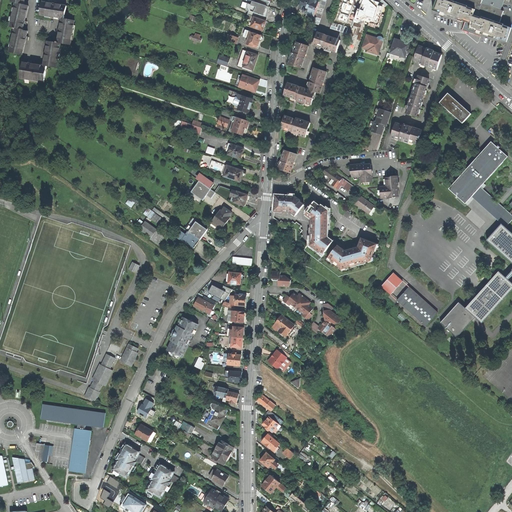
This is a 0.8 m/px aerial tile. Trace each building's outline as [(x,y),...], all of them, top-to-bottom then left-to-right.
[(303,12),(314,16),(319,2),(315,0),(314,0),(302,0),(302,2),(300,8),(304,10),(303,12)] [(318,25),(327,0),(320,0),(319,2),(314,16),(312,22),(318,25)] [(350,16),(354,0),(346,0),(343,13),(350,16)] [(449,0),(449,1),(446,0),(436,0),(433,11),(445,14),(445,15),(452,18),(459,20),(459,19),(470,23),(470,24),(469,29),(481,32),(480,34),(488,36),(494,38),(495,37),(506,41),(507,41),(511,28),(499,24),(503,11),(500,10),(503,0),(449,0)] [(64,19),(67,6),(57,4),(57,2),(55,2),(53,1),(53,4),(42,2),(40,16),(62,20),(62,19),(64,19)] [(264,16),(268,6),(257,2),(254,1),(252,5),(252,6),(257,7),(255,13),(264,16)] [(9,26),(14,28),(23,30),(26,20),(28,20),(29,19),(29,16),(26,16),(29,6),(24,5),(15,3),(9,26)] [(271,7),(268,6),(264,16),(255,13),(257,7),(252,6),(252,5),(248,4),(248,6),(248,9),(249,12),(248,15),(254,17),(266,21),(267,21),(271,7)] [(251,26),(263,30),(264,26),(266,21),(254,17),(251,26)] [(76,21),(64,19),(62,19),(62,20),(60,29),(57,29),(57,31),(57,32),(60,33),(58,42),(57,42),(57,43),(63,44),(72,46),(76,21)] [(8,52),(23,55),(25,45),(28,45),(28,44),(29,42),(26,41),(28,31),(23,30),(14,28),(14,29),(13,29),(8,52)] [(246,44),(256,48),(257,46),(258,46),(259,43),(259,41),(260,41),(262,41),(262,38),(261,37),(261,35),(247,30),(245,36),(248,38),(246,44)] [(197,41),(200,42),(201,39),(199,38),(200,35),(195,34),(194,36),(192,35),(191,39),(194,40),(197,41)] [(336,52),(340,40),(336,39),(335,40),(332,39),(333,38),(326,36),(326,35),(321,34),(321,35),(317,34),(313,45),(322,47),(322,45),(325,46),(324,48),(324,49),(336,52)] [(235,44),(237,38),(228,35),(226,41),(235,44)] [(373,52),(378,54),(383,42),(383,41),(383,39),(383,38),(382,38),(381,37),(380,37),(379,37),(378,37),(377,38),(377,39),(375,38),(373,38),(373,37),(367,35),(363,47),(373,51),(373,52)] [(390,53),(405,58),(407,53),(408,53),(410,49),(408,49),(410,44),(403,42),(395,39),(390,53)] [(58,69),(63,44),(57,43),(48,41),(46,52),(44,52),(43,54),(43,55),(46,56),(44,66),(47,67),(58,69)] [(306,49),(307,46),(297,42),(294,50),(296,51),(295,53),(293,53),(293,52),(289,64),(301,69),(302,64),(301,64),(302,61),(303,61),(305,54),(306,54),(307,50),(306,49)] [(425,65),(437,69),(442,55),(433,52),(430,51),(430,50),(418,46),(413,60),(425,64),(425,65)] [(237,65),(253,71),(255,63),(258,55),(243,49),(237,65)] [(217,63),(227,67),(230,58),(220,55),(217,63)] [(44,84),(47,67),(44,66),(37,65),(37,62),(35,62),(34,62),(33,64),(23,63),(20,80),(44,84)] [(327,72),(314,68),(313,72),(315,72),(314,75),(312,75),(310,79),(311,79),(313,80),(312,84),(310,83),(308,90),(307,91),(304,90),(305,89),(299,87),(299,86),(295,85),(294,86),(291,86),(292,84),(288,83),(284,95),(295,99),(295,97),(298,98),(297,99),(297,101),(306,104),(306,103),(312,105),(316,92),(319,93),(320,90),(321,90),(322,86),(324,79),(323,78),(324,75),(325,76),(327,72)] [(238,87),(255,93),(257,87),(259,81),(243,75),(238,87)] [(419,75),(412,94),(423,98),(426,89),(429,79),(419,75)] [(463,123),(471,113),(462,105),(461,106),(459,105),(458,104),(459,103),(448,93),(440,102),(451,112),(452,111),(455,113),(453,114),(463,123)] [(406,113),(416,117),(420,107),(423,98),(412,94),(406,113)] [(237,109),(248,113),(250,106),(253,99),(242,96),(241,99),(238,98),(236,102),(239,103),(237,109)] [(377,133),(381,135),(384,125),(386,125),(391,112),(380,108),(376,121),(375,121),(371,131),(377,133)] [(232,131),(243,135),(245,128),(246,129),(247,126),(249,122),(234,116),(231,123),(235,124),(232,131)] [(306,137),(310,123),(296,118),(296,119),(295,120),(292,119),(293,118),(288,117),(288,118),(284,117),(281,128),(289,131),(290,129),(292,130),(292,131),(291,132),(306,137)] [(181,127),(200,134),(202,127),(183,121),(181,127)] [(395,122),(390,137),(404,141),(404,139),(417,143),(421,130),(415,128),(410,126),(409,127),(407,127),(406,126),(395,122)] [(465,203),(472,196),(499,221),(502,224),(506,227),(511,220),(511,214),(501,204),(481,186),(508,156),(492,142),(450,189),(465,203)] [(227,155),(240,159),(240,158),(242,159),(242,156),(243,154),(242,154),(244,148),(231,144),(228,143),(226,148),(229,149),(227,155)] [(208,146),(206,152),(214,155),(216,148),(208,146)] [(296,153),(285,149),(282,157),(284,157),(283,161),(281,161),(281,160),(278,169),(289,172),(291,169),(292,169),(294,162),(295,162),(296,157),(295,157),(296,153)] [(220,171),(223,163),(212,160),(210,168),(220,171)] [(351,167),(352,179),(358,178),(361,177),(361,181),(362,184),(372,183),(371,165),(364,166),(351,167)] [(239,181),(240,182),(241,179),(242,177),(241,176),(243,171),(233,167),(232,168),(229,166),(225,177),(239,182),(239,181)] [(332,186),(338,190),(341,186),(339,184),(342,180),(327,170),(324,175),(332,180),(331,181),(334,183),(332,186)] [(210,189),(213,184),(200,175),(197,179),(210,189)] [(383,188),(380,188),(381,199),(399,197),(397,178),(385,179),(386,185),(386,188),(383,188)] [(244,205),(245,205),(246,203),(246,201),(245,200),(247,195),(237,191),(237,192),(218,185),(214,191),(226,200),(226,199),(244,206),(244,205)] [(355,197),(359,191),(353,187),(349,193),(355,197)] [(341,202),(344,198),(334,192),(333,193),(327,189),(326,191),(341,202)] [(296,215),(304,205),(300,202),(301,201),(296,197),(289,197),(283,196),(283,198),(283,200),(280,200),(280,197),(275,197),(274,211),(278,211),(278,212),(293,213),(296,215)] [(130,198),(126,203),(132,207),(135,203),(130,198)] [(368,215),(374,207),(365,201),(361,198),(356,206),(368,215)] [(315,249),(314,250),(343,270),(371,261),(372,261),(377,245),(362,239),(359,246),(359,248),(346,252),(343,250),(328,238),(328,235),(328,228),(327,228),(327,224),(328,224),(328,214),(328,211),(322,207),(321,208),(315,204),(311,209),(310,209),(308,211),(308,212),(306,215),(312,219),(312,235),(313,235),(313,239),(312,238),(311,246),(315,249)] [(155,207),(153,210),(166,218),(168,216),(155,207)] [(211,223),(221,230),(225,223),(230,217),(228,216),(231,212),(224,207),(221,211),(220,210),(211,223)] [(165,220),(151,210),(147,216),(160,226),(165,220)] [(191,219),(184,229),(188,232),(195,222),(191,219)] [(157,229),(145,221),(139,230),(151,238),(157,229)] [(305,250),(308,245),(300,239),(303,236),(300,234),(303,231),(300,228),(302,226),(297,222),(296,224),(293,222),(292,224),(289,222),(288,223),(286,221),(284,223),(282,221),(281,223),(278,221),(274,226),(275,228),(296,230),(296,244),(305,250)] [(195,222),(188,232),(199,239),(203,234),(206,229),(195,222)] [(487,240),(511,262),(511,232),(506,227),(502,224),(487,240)] [(165,235),(157,229),(151,238),(150,240),(157,245),(165,235)] [(197,244),(200,240),(199,240),(199,239),(188,232),(184,229),(182,232),(185,234),(186,232),(187,233),(182,239),(194,248),(197,244)] [(231,264),(250,265),(250,259),(232,257),(231,264)] [(129,270),(137,273),(141,266),(133,262),(129,270)] [(466,309),(476,317),(482,324),(511,290),(511,282),(499,271),(466,309)] [(228,283),(240,284),(240,278),(242,279),(242,276),(242,275),(240,275),(240,273),(229,272),(228,274),(226,273),(226,281),(228,281),(228,283)] [(288,287),(291,285),(291,280),(287,277),(280,276),(281,273),(273,272),(272,279),(279,279),(279,283),(278,286),(288,287)] [(391,295),(403,282),(394,274),(382,287),(391,295)] [(232,288),(224,285),(223,288),(212,284),(209,293),(227,300),(232,288)] [(438,313),(410,288),(398,301),(426,327),(438,313)] [(235,294),(234,305),(244,306),(245,300),(245,295),(235,294)] [(290,306),(291,304),(304,314),(303,316),(309,321),(313,315),(310,313),(314,309),(309,305),(311,302),(300,294),(299,297),(294,294),(291,298),(288,296),(284,301),(290,306)] [(205,296),(204,298),(215,304),(216,302),(205,296)] [(209,314),(213,305),(198,297),(196,302),(193,306),(209,314)] [(457,338),(476,317),(466,309),(459,303),(441,323),(457,338)] [(333,333),(337,329),(330,323),(331,321),(335,324),(340,323),(343,320),(332,312),(334,308),(329,304),(323,304),(326,321),(321,327),(314,322),(310,328),(318,335),(321,331),(328,336),(331,332),(333,333)] [(226,320),(243,322),(243,319),(244,316),(245,316),(246,315),(246,313),(245,312),(244,312),(244,311),(227,310),(226,320)] [(286,337),(295,325),(282,316),(279,320),(276,323),(281,328),(284,330),(281,333),(286,337)] [(181,358),(197,324),(182,317),(177,326),(176,326),(174,330),(176,331),(175,334),(172,333),(169,340),(170,341),(166,350),(181,358)] [(211,328),(215,321),(209,318),(205,325),(211,328)] [(299,319),(296,323),(303,328),(306,325),(299,319)] [(233,326),(232,336),(242,338),(243,331),(243,327),(233,326)] [(230,347),(241,348),(241,342),(242,338),(232,336),(230,347)] [(120,361),(131,366),(134,360),(137,353),(135,352),(137,349),(128,344),(120,361)] [(280,347),(278,350),(288,359),(291,356),(280,347)] [(273,356),(269,361),(279,370),(280,368),(287,360),(288,359),(278,350),(273,356)] [(224,361),(227,361),(227,364),(239,365),(239,359),(240,355),(235,354),(236,352),(231,352),(231,354),(228,353),(228,355),(224,355),(224,361)] [(109,370),(114,359),(106,354),(101,365),(99,364),(99,365),(100,365),(93,379),(92,380),(94,380),(90,388),(89,388),(84,397),(94,402),(99,393),(98,392),(102,384),(105,386),(112,371),(109,370)] [(200,369),(203,363),(200,361),(201,359),(198,357),(194,366),(200,369)] [(291,363),(287,360),(280,368),(284,372),(291,363)] [(227,380),(240,382),(240,376),(241,371),(224,370),(224,377),(228,377),(227,380)] [(232,403),(232,401),(236,401),(237,396),(238,393),(227,391),(228,389),(215,386),(213,394),(222,396),(221,401),(223,401),(225,401),(226,399),(229,400),(229,402),(232,403)] [(272,410),(276,405),(270,400),(270,401),(261,394),(260,396),(258,399),(258,400),(265,406),(266,406),(272,410)] [(198,423),(215,432),(221,421),(223,417),(224,417),(227,410),(226,409),(221,406),(220,406),(216,403),(214,402),(213,402),(212,402),(210,403),(210,405),(211,406),(210,408),(209,409),(208,409),(206,408),(198,423)] [(70,468),(83,470),(86,449),(89,431),(84,430),(85,425),(103,427),(105,413),(42,404),(40,419),(77,424),(77,429),(75,429),(70,468)] [(267,414),(270,416),(280,425),(283,422),(269,411),(267,414)] [(279,430),(282,426),(280,425),(270,416),(268,418),(266,420),(265,420),(263,422),(263,425),(267,428),(267,429),(268,431),(269,430),(273,432),(274,431),(275,432),(278,429),(279,430)] [(200,440),(202,436),(192,430),(194,426),(187,423),(183,430),(190,434),(200,440)] [(135,435),(149,443),(155,433),(141,425),(137,430),(135,435)] [(187,438),(190,434),(183,430),(181,435),(187,438)] [(262,442),(275,453),(279,448),(278,447),(281,443),(269,433),(267,436),(266,438),(264,438),(262,440),(263,441),(262,442)] [(218,442),(214,448),(228,456),(230,453),(231,452),(230,451),(233,447),(221,440),(219,442),(218,442)] [(43,461),(47,462),(50,445),(37,443),(36,450),(39,451),(38,458),(41,462),(43,461)] [(137,462),(135,461),(141,452),(127,443),(121,451),(117,458),(119,459),(112,468),(126,478),(137,462)] [(224,462),(225,460),(226,460),(228,456),(214,448),(211,454),(212,455),(211,458),(223,464),(224,462)] [(287,448),(284,452),(291,459),(295,454),(287,448)] [(277,463),(274,461),(276,459),(274,459),(276,457),(273,454),(271,456),(267,453),(263,457),(261,460),(269,467),(270,466),(273,468),(277,463)] [(0,486),(8,485),(2,456),(2,455),(0,455),(0,486)] [(33,468),(34,467),(31,462),(26,463),(25,459),(13,457),(18,482),(35,479),(33,468)] [(170,482),(169,481),(174,471),(159,463),(155,471),(150,479),(152,480),(146,489),(161,498),(170,482)] [(210,478),(222,485),(225,480),(227,475),(216,469),(215,471),(213,469),(209,476),(211,478),(210,478)] [(271,493),(280,482),(270,474),(262,485),(266,488),(271,493)] [(214,505),(221,509),(224,504),(228,498),(211,488),(205,497),(203,496),(201,499),(203,501),(203,502),(212,508),(214,505)] [(124,511),(125,511),(126,511),(145,511),(148,508),(150,505),(142,500),(128,492),(117,508),(123,511),(124,511)] [(293,492),(289,496),(308,511),(312,508),(293,492)]
